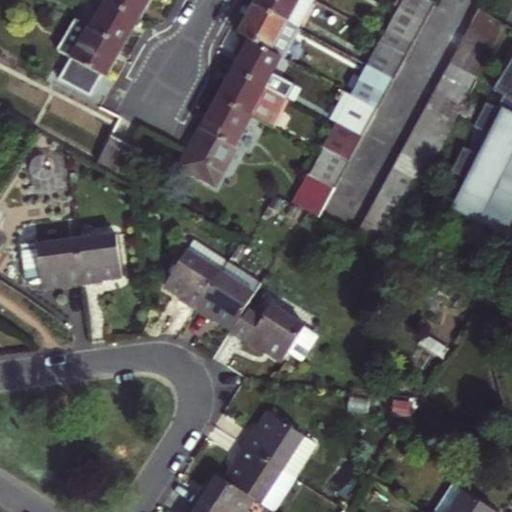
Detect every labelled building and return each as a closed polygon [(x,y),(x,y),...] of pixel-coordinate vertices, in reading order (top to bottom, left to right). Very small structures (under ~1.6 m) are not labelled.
[(140,18),(106,0),(89,30),(123,49),(140,18)] [(140,18),(149,0),(105,0),(106,0),(140,18)] [(314,0),(255,0),(253,5),(298,30),(314,0)] [(405,0),(403,4),(429,19),(437,5),(427,0),(405,0)] [(423,31),(429,19),(403,4),(401,9),(396,16),(423,31)] [(298,30),(253,5),(237,34),(248,40),(282,58),(298,30)] [(478,9),(471,24),(498,39),(506,24),(478,9)] [(415,44),(423,31),(396,16),(389,30),(415,44)] [(89,30),(73,22),(58,50),(72,58),(61,78),(92,96),(104,75),(108,77),(123,49),(89,30)] [(491,52),(498,39),(471,24),(464,37),(491,52)] [(382,43),(408,57),(415,44),(389,30),(384,39),(382,43)] [(457,49),(485,64),(491,52),(464,37),(457,49)] [(248,40),(232,69),(285,98),(293,84),(274,73),(282,58),(248,40)] [(374,56),(401,71),(408,57),(382,43),(374,56)] [(450,62),(479,78),(485,64),(457,49),(450,62)] [(393,84),(401,71),(374,56),(368,68),(367,69),(393,84)] [(455,209),(501,235),(511,213),(511,57),(492,90),(502,97),(495,107),(486,103),(474,127),(487,134),(476,154),(464,149),(452,171),(471,181),(455,209)] [(472,92),(479,78),(450,62),(443,76),(472,92)] [(232,69),(215,100),(252,119),(269,129),(285,98),(232,69)] [(360,83),(386,98),(393,84),(367,69),(360,83)] [(472,92),(443,76),(435,89),(465,105),(472,92)] [(379,111),(386,98),(360,83),(352,97),(379,111)] [(435,89),(428,103),(458,119),(465,105),(435,89)] [(345,109),(372,124),(379,111),(352,97),(345,109)] [(224,170),(252,119),(215,100),(187,151),(224,170)] [(428,103),(421,116),(451,132),(458,119),(428,103)] [(338,122),(365,137),(372,124),(345,109),(338,122)] [(414,129),(444,146),(451,132),(421,116),(414,129)] [(358,150),(365,137),(338,122),(336,126),(331,136),(358,150)] [(407,142),(437,159),(444,146),(414,129),(407,142)] [(324,148),(351,163),(358,150),(331,136),(324,148)] [(99,163),(118,174),(131,146),(112,137),(99,163)] [(407,142),(400,155),(431,172),(437,159),(407,142)] [(316,162),(343,177),(351,163),(324,148),(319,157),(316,162)] [(224,170),(187,151),(178,168),(214,188),(224,170)] [(400,155),(392,169),(424,186),(431,172),(400,155)] [(309,174),(336,189),(343,177),(316,162),(309,174)] [(392,169),(385,182),(417,199),(424,186),(392,169)] [(329,204),(336,189),(309,174),(301,189),(329,204)] [(417,199),(385,182),(378,195),(410,213),(417,199)] [(320,219),(329,204),(301,189),(293,205),(320,219)] [(410,213),(378,195),(371,208),(404,226),(410,213)] [(364,222),(396,240),(404,226),(371,208),(364,222)] [(390,253),(396,240),(364,222),(356,236),(390,253)] [(123,275),(118,234),(78,239),(83,285),(104,282),(103,278),(123,275)] [(43,283),(43,285),(64,282),(65,287),(83,285),(78,239),(38,244),(38,241),(21,243),(25,280),(29,282),(33,284),(43,283)] [(198,312),(224,272),(229,264),(194,241),(166,284),(183,296),(180,300),(198,312)] [(404,272),(393,257),(382,265),(393,280),(404,272)] [(224,272),(198,312),(214,322),(217,318),(234,329),(250,305),(256,294),(224,272)] [(267,350),(282,360),(288,351),(301,360),(312,344),(314,345),(319,336),(303,326),(304,325),(273,305),(266,315),(250,305),(234,329),(231,333),(264,355),(267,350)] [(245,445),(306,484),(327,451),(272,413),(261,430),(256,427),(245,445)] [(239,464),(228,482),(263,504),(274,511),(287,511),(306,484),(245,445),(234,462),(239,464)] [(257,511),(263,504),(228,482),(220,476),(209,493),(204,489),(193,507),(201,511),(257,511)] [(495,511),(456,487),(440,511),(495,511)]
